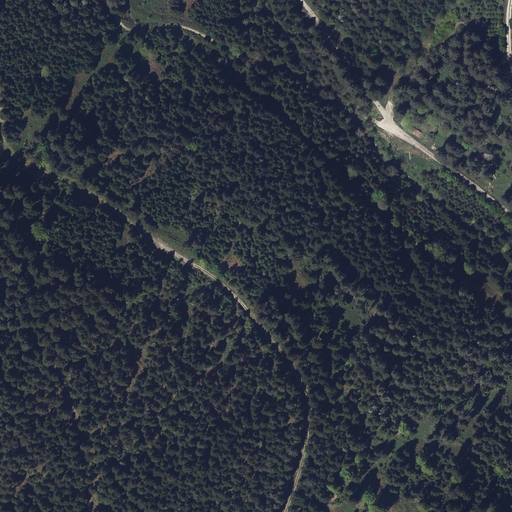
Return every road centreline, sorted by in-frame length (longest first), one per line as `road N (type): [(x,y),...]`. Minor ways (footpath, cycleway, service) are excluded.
road 1 (track): [(284,511),(306,413),(292,369),(208,269),(9,145),(0,110)]
road 2 (track): [(393,126),(350,114),(180,16),(132,27),(94,0)]
road 3 (track): [(300,0),(393,126),(511,218)]
road 4 (track): [(0,312),(70,396),(91,482),(88,511)]
